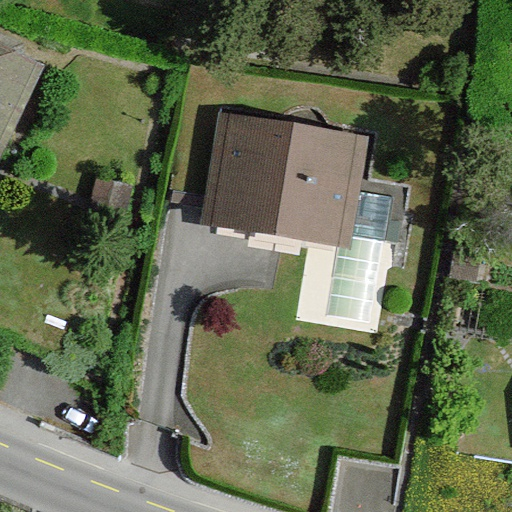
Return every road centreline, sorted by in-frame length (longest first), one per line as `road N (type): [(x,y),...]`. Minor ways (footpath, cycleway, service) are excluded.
road 1 (unknown): [(189,228),(141,476)]
road 2 (secondary): [(0,466),(112,511)]
